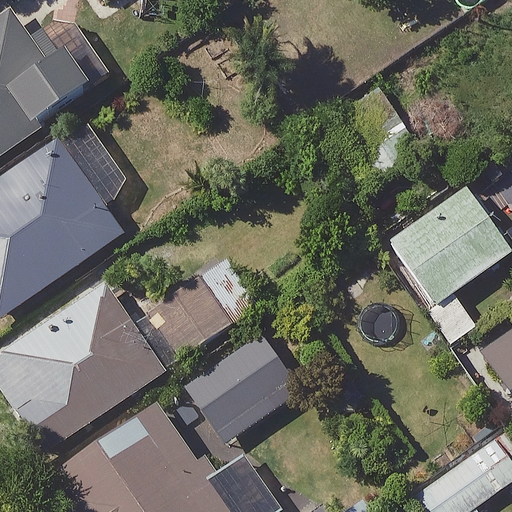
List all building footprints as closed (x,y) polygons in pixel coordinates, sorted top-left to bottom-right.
[(0,157),(87,92),(63,60),(48,72),(9,21),(0,27),(0,157)] [(427,159),(393,106),(323,150),(356,203),(427,159)] [(131,190),(87,127),(0,187),(0,325),(123,239),(103,210),(131,190)] [(511,256),(511,254),(466,190),(390,245),(437,310),(511,256)] [(258,309),(228,266),(133,332),(105,292),(49,331),(0,365),(0,391),(47,458),(258,309)] [(511,338),(483,358),(511,400),(511,338)] [(299,396),(260,344),(188,397),(227,450),(299,396)] [(223,511),(156,408),(57,472),(78,503),(64,511),(223,511)] [(476,511),(511,485),(511,442),(506,434),(419,498),(428,511),(476,511)]
